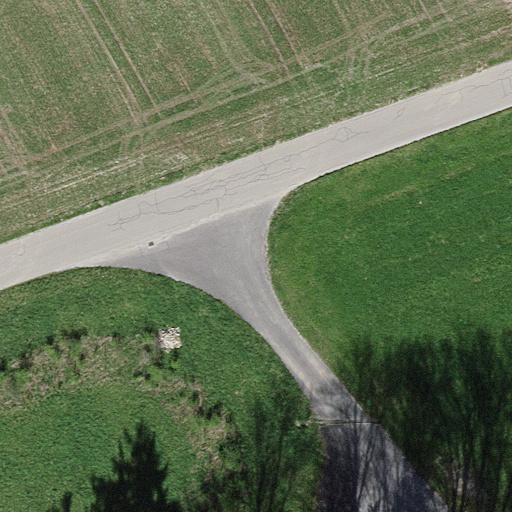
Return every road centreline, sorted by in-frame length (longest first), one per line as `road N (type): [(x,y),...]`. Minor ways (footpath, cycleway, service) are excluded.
road 1 (unclassified): [(0,266),(511,82)]
road 2 (track): [(181,201),(416,511)]
